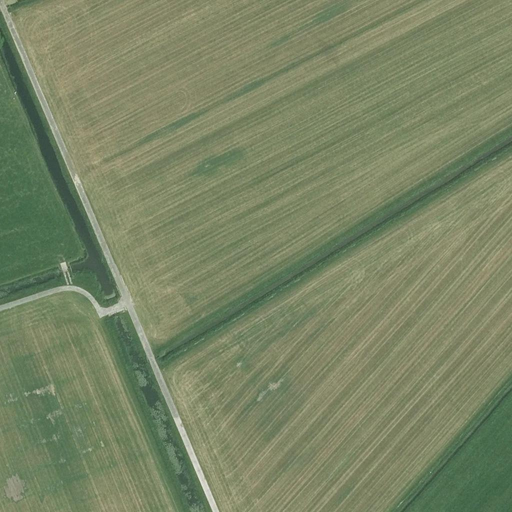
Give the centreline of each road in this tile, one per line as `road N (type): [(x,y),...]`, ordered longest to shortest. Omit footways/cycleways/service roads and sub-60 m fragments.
road 1 (track): [(0,5),(213,511)]
road 2 (track): [(124,298),(101,313),(71,287),(0,308)]
